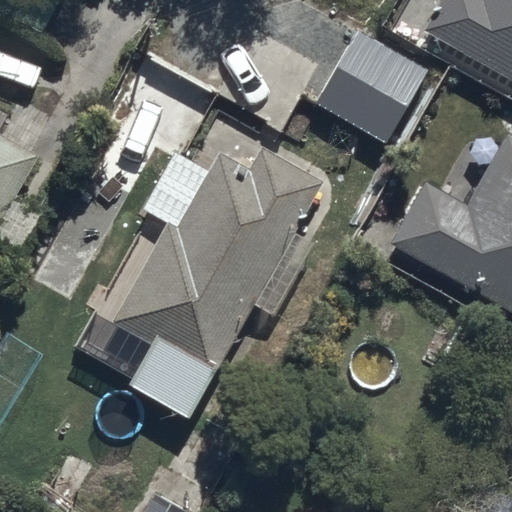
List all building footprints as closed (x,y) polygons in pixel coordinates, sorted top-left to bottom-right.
[(0,0),(0,10),(36,31),(53,0),(0,0)] [(511,0),(441,0),(423,32),(511,83),(511,0)] [(427,70),(358,31),(316,105),(385,144),(427,70)] [(148,51),(106,123),(180,161),(218,90),(148,51)] [(0,225),(38,158),(0,137),(11,119),(0,113),(0,225)] [(511,135),(504,132),(469,204),(421,180),(386,253),(511,315),(511,135)] [(160,223),(109,324),(148,345),(126,385),(189,419),(319,180),(261,148),(250,170),(216,152),(174,230),(160,223)] [(491,345),(457,326),(433,371),(467,390),(491,345)] [(357,418),(315,396),(295,434),(337,456),(357,418)] [(511,400),(499,425),(511,432),(511,400)] [(156,496),(146,511),(189,511),(208,478),(184,466),(165,501),(156,496)] [(366,511),(343,500),(334,511),(366,511)]
